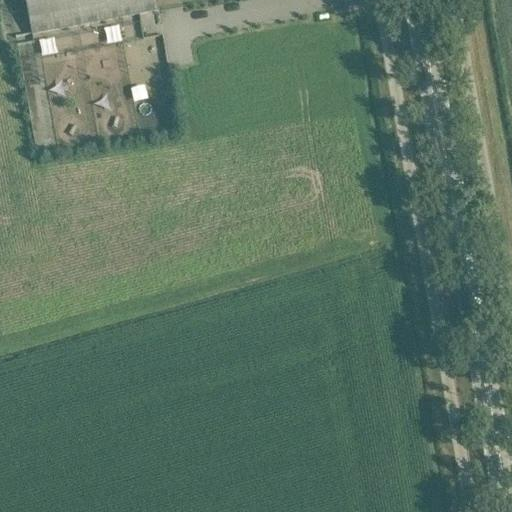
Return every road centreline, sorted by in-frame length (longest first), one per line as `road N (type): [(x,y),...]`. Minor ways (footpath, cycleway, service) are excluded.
road 1 (unclassified): [(470,511),(377,0)]
road 2 (primary): [(507,511),(415,0)]
road 3 (unclassified): [(511,289),(462,0)]
